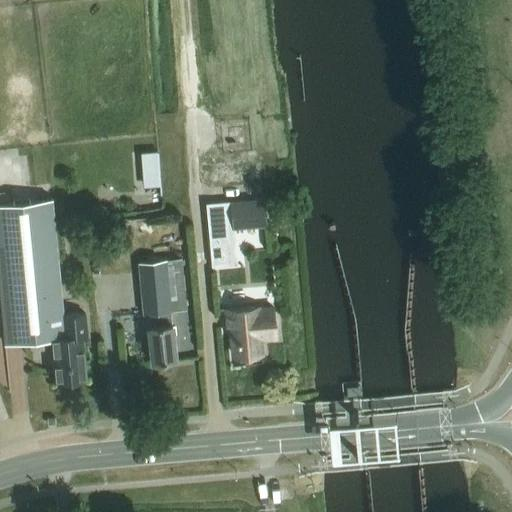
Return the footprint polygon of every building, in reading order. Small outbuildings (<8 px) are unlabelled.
[(157,150),(141,152),(142,163),(158,162),(157,150)] [(143,197),(144,206),(163,203),(162,195),(143,197)] [(229,200),(206,202),(209,231),(231,229),(266,225),(264,197),(229,200)] [(52,198),(0,202),(0,294),(5,343),(51,339),(55,381),(86,378),(82,336),(87,335),(85,313),(62,315),(52,198)] [(149,230),(147,216),(123,218),(124,232),(149,230)] [(105,245),(95,255),(106,265),(115,256),(105,245)] [(186,310),(180,258),(138,262),(144,314),(147,314),(148,325),(151,362),(155,361),(155,364),(164,364),(164,361),(181,359),(179,323),(172,324),(171,311),(186,310)] [(271,307),(257,308),(226,310),(228,329),(230,329),(232,353),(261,350),(260,339),(274,338),(271,307)]
